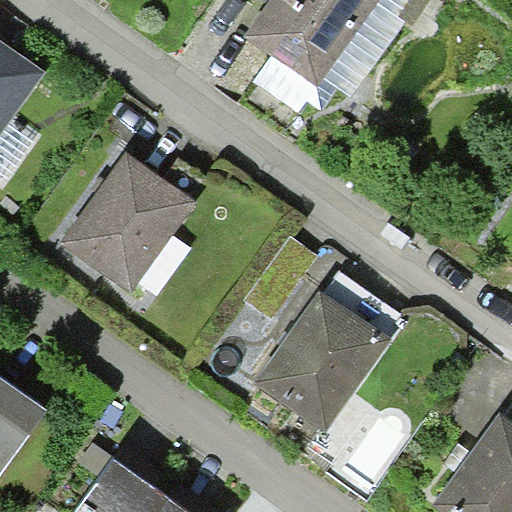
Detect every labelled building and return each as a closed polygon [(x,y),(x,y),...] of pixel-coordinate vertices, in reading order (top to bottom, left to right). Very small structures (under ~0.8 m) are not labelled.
[(272,0),(248,35),(272,53),(234,105),(290,146),(318,107),(317,106),(330,88),(341,96),(398,17),(388,10),(394,0),(272,0)] [(0,125),(0,119),(32,75),(0,52),(0,172),(20,144),(7,126),(0,125)] [(126,286),(201,180),(173,160),(156,184),(122,160),(64,241),(126,286)] [(320,425),(396,316),(335,273),(258,380),(320,425)] [(266,322),(278,305),(252,286),(239,303),(266,322)] [(0,467),(42,409),(0,378),(0,467)] [(511,511),(511,400),(437,503),(449,511),(511,511)] [(153,511),(164,498),(109,458),(68,511),(153,511)] [(182,511),(164,498),(153,511),(182,511)]
